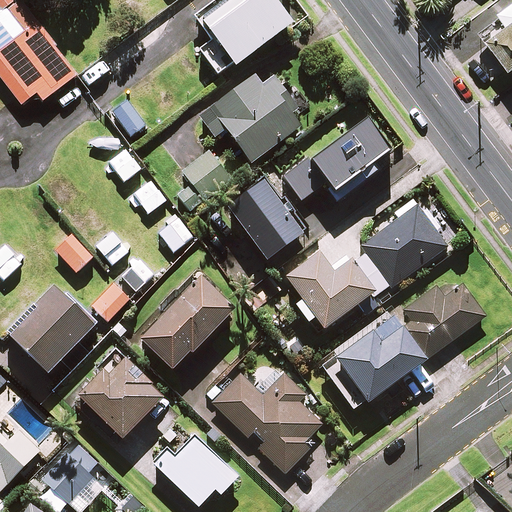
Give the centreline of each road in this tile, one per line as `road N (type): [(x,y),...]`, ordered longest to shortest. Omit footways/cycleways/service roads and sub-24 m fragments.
road 1 (tertiary): [(361,0),(511,201)]
road 2 (residential): [(511,387),(350,511)]
